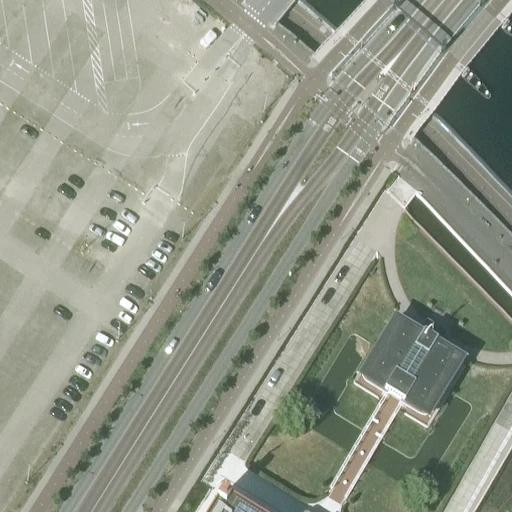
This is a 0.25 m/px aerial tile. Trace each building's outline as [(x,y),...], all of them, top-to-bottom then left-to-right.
[(464,0),(478,11),(486,0),(464,0)] [(198,47),(205,52),(215,40),(209,34),(198,47)] [(341,250),(349,255),(355,245),(348,240),(341,250)] [(372,378),(370,382),(374,384),(386,391),(384,396),(403,408),(406,403),(419,411),(422,413),(424,409),(451,365),(453,362),(450,360),(434,350),(436,347),(422,338),(420,342),(404,332),(402,330),(400,333),(372,378)] [(242,511),(220,498),(211,511),(242,511)]
